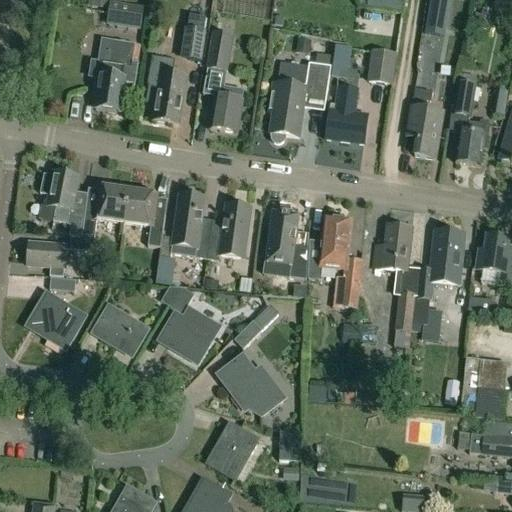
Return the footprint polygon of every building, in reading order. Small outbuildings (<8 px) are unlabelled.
[(450,0),(430,0),(425,36),(444,40),(451,0),(450,0)] [(141,13),(110,7),(107,24),(138,30),(141,13)] [(482,9),(476,27),(486,30),(492,12),(482,9)] [(189,63),(200,64),(204,35),(203,34),(205,20),(189,18),(187,32),(188,32),(185,51),(190,52),(189,63)] [(283,20),(275,19),(274,27),(282,28),(283,20)] [(341,35),(340,46),(355,47),(356,37),(341,35)] [(233,40),(211,36),(203,96),(217,99),(241,104),(243,92),(224,89),(227,75),(233,40)] [(95,80),(93,95),(96,95),(93,110),(119,115),(124,86),(134,87),(141,49),(101,41),(97,65),(101,66),(99,78),(96,77),(96,80),(95,80)] [(297,41),(295,55),(309,57),(311,42),(297,41)] [(374,55),(370,85),(392,88),(396,58),(374,55)] [(304,111),(309,108),(310,103),(326,106),(331,70),(309,67),(308,72),(280,68),(277,86),(273,86),(269,114),(273,115),(270,137),(272,137),(272,140),(273,143),(275,146),(278,147),(281,147),(284,145),(285,142),(285,139),(300,141),(304,111)] [(158,90),(148,88),(145,106),(155,108),(152,123),(179,128),(188,81),(160,76),(158,90)] [(511,109),(511,84),(506,83),(502,108),(511,109)] [(471,121),(476,88),(457,85),(452,117),(471,121)] [(358,94),(339,91),(337,108),(331,107),(326,143),(365,148),(369,119),(355,117),(358,94)] [(426,113),(427,105),(431,106),(433,95),(416,92),(408,136),(419,138),(415,160),(435,163),(444,116),(426,113)] [(217,99),(211,133),(237,138),(244,104),(241,104),(217,99)] [(511,122),(501,163),(511,166),(511,122)] [(469,126),(468,136),(460,135),(455,166),(481,170),(483,152),(487,153),(490,129),(469,126)] [(43,178),(40,197),(48,198),(46,209),(55,211),(53,225),(68,228),(72,228),(70,240),(81,241),(84,216),(71,214),(78,180),(52,175),(52,179),(43,178)] [(84,216),(81,241),(94,242),(96,223),(123,226),(127,194),(99,190),(97,208),(85,207),(84,216)] [(155,198),(127,194),(123,226),(149,230),(147,250),(160,251),(164,218),(152,216),(155,198)] [(201,231),(205,201),(192,199),(188,195),(183,198),(179,198),(173,249),(197,253),(196,261),(207,263),(211,232),(201,231)] [(221,259),(245,263),(252,212),(248,211),(245,206),(240,210),(226,208),(222,234),(211,232),(207,263),(220,264),(221,259)] [(296,244),(300,219),(274,215),(267,266),(291,270),(290,275),(307,278),(309,246),(296,244)] [(352,225),(325,223),(322,247),(309,246),(307,278),(309,278),(308,282),(319,284),(320,272),(345,274),(346,263),(349,263),(351,242),(350,242),(352,225)] [(376,249),(373,272),(407,277),(413,232),(386,229),(384,250),(376,249)] [(451,289),(453,277),(460,277),(464,238),(452,236),(449,232),(440,231),(436,234),(432,274),(420,272),(417,302),(433,304),(435,287),(451,289)] [(81,241),(70,240),(69,252),(92,255),(94,242),(81,241)] [(488,241),(487,256),(481,255),(479,274),(502,277),(501,285),(511,286),(511,262),(510,263),(511,254),(506,253),(508,244),(488,241)] [(65,250),(28,247),(26,269),(50,271),(49,280),(63,280),(64,272),(65,250)] [(337,283),(334,309),(356,312),(361,265),(346,263),(345,274),(344,283),(337,283)] [(75,284),(50,281),(48,293),(73,296),(75,284)] [(216,293),(218,283),(206,281),(204,291),(216,293)] [(239,294),(250,296),(252,283),(240,282),(239,294)] [(294,299),(305,301),(307,290),(295,289),(294,299)] [(169,311),(170,311),(181,292),(169,291),(162,302),(171,308),(169,311)] [(183,318),(195,299),(183,293),(181,292),(170,311),(183,318)] [(399,298),(395,334),(410,336),(414,300),(399,298)] [(80,327),(42,304),(33,320),(41,325),(35,335),(65,353),(80,327)] [(253,325),(235,344),(244,353),(262,334),(278,317),(269,308),(253,325)] [(131,360),(147,334),(108,311),(99,327),(108,332),(101,342),(131,360)] [(442,314),(424,312),(421,344),(440,346),(442,314)] [(167,350),(198,368),(214,342),(174,318),(165,334),(173,339),(167,350)] [(359,347),(360,327),(343,327),(342,346),(359,347)] [(245,414),(269,396),(243,361),(218,379),(245,414)] [(460,416),(475,418),(475,422),(501,425),(504,395),(479,392),(481,380),(464,378),(460,416)] [(459,441),(458,426),(445,427),(446,442),(459,441)] [(511,428),(486,426),(485,440),(471,438),(469,458),(511,462),(511,428)] [(232,441),(226,438),(209,468),(235,483),(257,444),(240,435),(240,436),(236,433),(232,441)] [(279,464),(301,466),(303,441),(281,435),(279,464)] [(203,485),(187,511),(223,511),(230,500),(203,485)] [(116,511),(151,511),(154,508),(137,498),(132,507),(122,501),(116,511)] [(404,499),(402,511),(422,511),(424,500),(404,499)]
